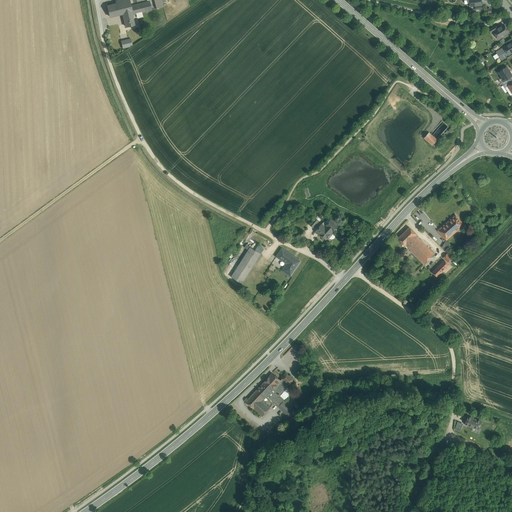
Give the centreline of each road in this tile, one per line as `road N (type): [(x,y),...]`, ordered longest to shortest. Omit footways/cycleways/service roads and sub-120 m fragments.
road 1 (secondary): [(85,511),(221,405),(447,173)]
road 2 (track): [(100,25),(109,64),(156,162),(215,207),(278,240)]
road 3 (track): [(0,241),(140,139)]
road 4 (secondary): [(451,98),(338,0)]
road 5 (track): [(418,315),(511,219)]
road 6 (track): [(449,433),(380,428),(322,400)]
